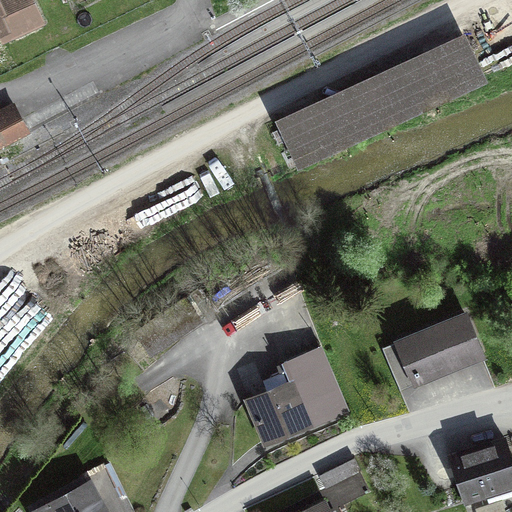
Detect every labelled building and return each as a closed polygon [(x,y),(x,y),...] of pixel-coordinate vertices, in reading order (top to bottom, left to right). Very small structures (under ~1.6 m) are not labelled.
[(0,0),(0,38),(40,21),(30,0),(0,0)] [(467,35),(278,123),(297,163),(486,76),(467,35)] [(11,103),(0,108),(0,146),(27,132),(11,103)] [(475,311),(404,340),(423,389),(495,360),(475,311)] [(296,382),(248,403),(268,448),(349,413),(321,348),(288,362),(296,382)] [(511,436),(455,455),(471,503),(511,490),(511,436)] [(118,511),(100,477),(33,511),(118,511)] [(337,511),(331,498),(302,511),(337,511)]
